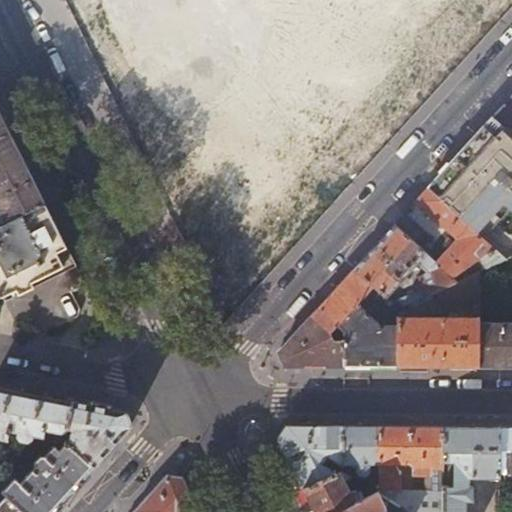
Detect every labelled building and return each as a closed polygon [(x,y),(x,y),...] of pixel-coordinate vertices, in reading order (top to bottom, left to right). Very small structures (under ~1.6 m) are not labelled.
[(511,0),(50,0),(115,155),(299,80),(337,173),(511,16),(511,0)] [(0,225),(46,204),(0,110),(0,225)] [(485,125),(429,188),(477,231),(478,232),(504,203),(511,210),(511,148),(508,145),(511,139),(511,137),(503,129),(496,135),(485,125)] [(459,237),(437,262),(459,281),(479,272),(499,263),(508,259),(478,232),(477,231),(429,188),(417,201),(459,237)] [(57,253),(68,247),(50,211),(46,204),(0,225),(0,295),(0,296),(16,289),(19,295),(35,288),(32,282),(63,267),(57,253)] [(423,288),(392,303),(398,308),(427,295),(434,292),(452,284),(459,281),(437,262),(435,260),(395,225),(355,269),(387,298),(402,281),(405,284),(409,279),(406,276),(418,263),(428,272),(418,277),(423,288)] [(208,318),(286,282),(269,246),(192,281),(208,318)] [(355,269),(320,308),(347,332),(347,367),(398,367),(398,317),(398,308),(392,303),(387,298),(355,269)] [(434,292),(438,301),(439,303),(479,298),(479,272),(459,281),(452,284),(434,292)] [(431,305),(438,301),(434,292),(427,295),(431,305)] [(285,367),(347,367),(347,332),(320,308),(280,352),(285,367)] [(479,317),(398,317),(398,367),(433,367),(479,367),(479,322),(479,317)] [(511,322),(479,322),(479,367),(504,367),(511,367),(511,322)] [(51,430),(65,433),(65,431),(72,401),(47,395),(0,386),(0,437),(9,439),(11,430),(20,431),(19,434),(22,439),(30,440),(34,437),(35,435),(50,438),(51,430)] [(75,430),(67,440),(95,465),(132,424),(127,412),(72,401),(65,431),(69,430),(69,429),(75,430)] [(333,457),(343,464),(343,427),(288,427),(280,439),(282,444),(304,489),(309,487),(338,472),(328,466),(333,457)] [(348,427),(343,427),(343,464),(343,470),(379,492),(378,462),(378,460),(378,427),(348,427)] [(410,511),(442,511),(442,495),(442,491),(401,491),(401,462),(409,462),(414,467),(413,474),(432,474),(432,467),(443,467),(443,427),(378,427),(378,460),(378,462),(379,492),(380,492),(395,502),(406,509),(410,511)] [(470,477),(500,477),(500,473),(500,427),(443,427),(443,467),(443,471),(454,471),(454,486),(442,486),(442,491),(442,495),(442,511),(465,511),(466,500),(474,500),(474,487),(469,487),(470,477)] [(500,473),(511,472),(511,427),(500,427),(500,473)] [(17,475),(3,490),(8,494),(28,511),(52,511),(73,490),(95,465),(67,440),(64,437),(54,440),(57,443),(47,454),(43,454),(36,461),(38,465),(23,481),(17,475)] [(304,489),(282,444),(275,448),(297,492),(304,489)] [(309,487),(304,489),(314,510),(315,511),(338,511),(354,505),(380,492),(379,492),(343,470),(338,472),(309,487)] [(167,474),(133,511),(201,511),(184,476),(167,474)] [(375,511),(395,502),(380,492),(354,505),(338,511),(375,511)] [(0,511),(28,511),(8,494),(0,502),(0,511)]
